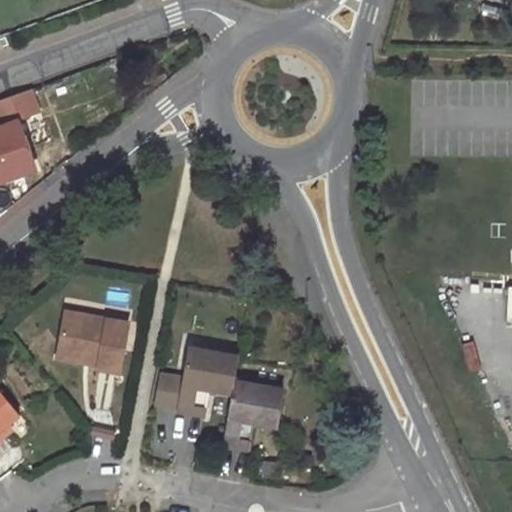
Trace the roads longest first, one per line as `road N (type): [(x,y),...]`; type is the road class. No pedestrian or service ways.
road 1 (secondary): [(439,484),(343,282),(309,153)]
road 2 (residential): [(0,73),(205,9),(251,41)]
road 3 (tertiary): [(0,257),(145,141),(219,111)]
road 4 (residential): [(318,511),(382,507),(439,484)]
road 5 (secondary): [(309,153),(331,135),(344,104),(341,77),(324,50)]
